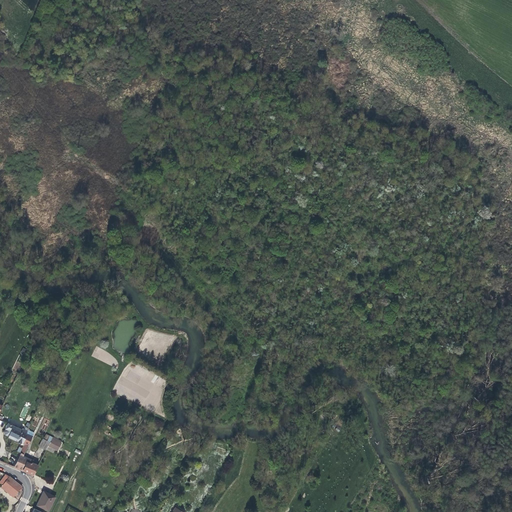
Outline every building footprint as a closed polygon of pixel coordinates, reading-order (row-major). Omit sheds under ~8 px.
[(6,435),(9,436),(13,426),(7,423),(5,429),(6,429),(4,432),(6,435)] [(20,429),(13,426),(9,436),(8,437),(14,440),(24,444),(28,435),(25,434),(27,429),(28,428),(26,426),(25,428),(25,429),(22,428),(22,429),(21,428),(20,429)] [(32,436),(28,435),(24,444),(22,448),(20,453),(24,454),(32,436)] [(60,441),(52,437),(50,442),(48,446),(57,450),(61,443),(60,443),(60,441)] [(46,441),(42,439),(38,446),(45,450),(49,442),(46,441)] [(14,467),(23,471),(28,459),(23,456),(24,454),(20,453),(14,467)] [(28,459),(23,471),(29,473),(33,475),(38,463),(37,463),(36,465),(32,463),(33,461),(28,459)] [(0,482),(2,485),(9,476),(7,475),(6,476),(5,475),(0,482)] [(16,482),(9,476),(2,485),(1,487),(14,497),(22,487),(16,482)] [(36,505),(48,511),(55,497),(43,491),(40,497),(36,505)]
